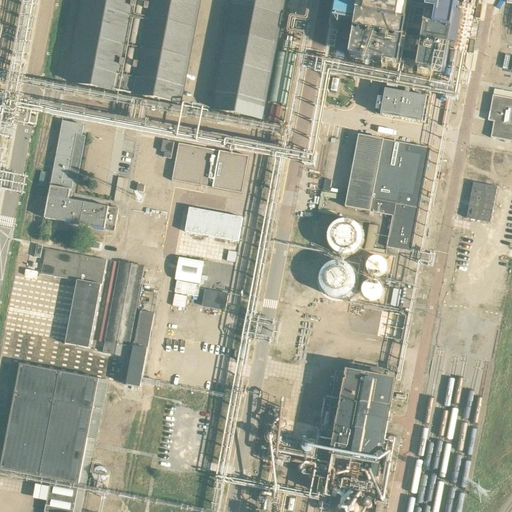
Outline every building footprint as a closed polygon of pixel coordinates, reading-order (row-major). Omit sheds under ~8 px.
[(87,0),(71,84),(179,103),(198,0),(87,0)] [(282,0),(234,0),(214,109),(260,118),(282,0)] [(416,0),(414,11),(393,7),(394,2),(383,0),(372,0),(372,3),(360,1),(350,58),(399,66),(407,24),(411,25),(410,30),(420,31),(419,30),(419,29),(419,28),(419,27),(418,26),(418,24),(419,23),(419,22),(419,20),(420,19),(420,18),(421,16),(422,15),(422,14),(423,13),(424,12),(421,12),(423,0),(416,0)] [(429,0),(417,70),(445,75),(458,0),(429,0)] [(376,111),(381,112),(381,115),(425,124),(430,98),(385,90),(384,99),(378,98),(376,111)] [(511,92),(494,90),(489,123),(494,124),(492,139),(511,142),(511,92)] [(269,123),(279,125),(282,107),(272,105),(269,123)] [(72,190),(75,180),(78,180),(86,137),(83,136),(85,126),(63,122),(45,219),(115,231),(119,210),(110,209),(110,208),(109,208),(70,201),(70,199),(72,199),(73,193),(71,192),(71,190),(72,190)] [(345,209),(393,218),(387,250),(410,254),(429,152),(358,139),(345,209)] [(172,179),(241,192),(247,156),(182,144),(173,143),(164,141),(162,152),(165,152),(164,157),(175,159),(172,179)] [(126,203),(128,179),(117,178),(115,203),(126,203)] [(492,224),(497,187),(472,184),(468,221),(492,224)] [(188,209),(184,229),(238,238),(242,218),(188,209)] [(348,218),(347,218),(345,218),(343,218),(342,218),(340,219),(338,220),(337,221),(335,222),(334,223),(333,224),(332,225),(331,227),(331,228),(330,230),(329,232),(329,233),(329,234),(329,235),(329,236),(329,238),(329,240),(330,242),(330,243),(331,244),(332,246),(333,248),(334,250),(335,250),(336,251),(339,253),(340,253),(341,254),(343,254),(346,255),(349,255),(351,254),(352,254),(354,254),(355,253),(357,252),(358,251),(360,250),(361,249),(361,248),(362,247),(363,246),(364,245),(364,243),(365,242),(365,240),(366,238),(366,236),(366,235),(366,233),(365,232),(365,231),(365,230),(364,228),(363,226),(362,225),(361,224),(360,223),(359,222),(358,221),(356,220),(355,219),(353,219),(352,218),(350,218),(348,218)] [(366,250),(374,251),(377,227),(369,226),(366,250)] [(42,273),(77,280),(67,336),(92,341),(107,260),(47,248),(42,273)] [(385,279),(383,256),(368,258),(370,280),(385,279)] [(179,260),(173,307),(185,309),(187,297),(200,298),(204,263),(179,260)] [(338,262),(336,262),(334,262),(332,263),(331,263),(330,264),(329,264),(328,265),(326,265),(325,267),(323,268),(323,269),(322,270),(321,272),(320,273),(319,275),(319,276),(319,278),(318,278),(318,280),(318,281),(318,283),(319,285),(319,287),(320,288),(320,289),(321,291),(322,292),(324,294),(325,295),(326,296),(328,297),(329,298),(331,298),(333,299),(336,299),(338,299),(341,299),(342,299),(343,298),(345,298),(347,297),(348,296),(349,295),(350,294),(351,293),(352,292),(353,290),(354,289),(354,288),(354,287),(355,285),(355,283),(355,281),(355,280),(355,278),(355,277),(355,275),(354,274),(353,272),(352,271),(352,270),(351,268),(350,267),(349,266),(348,266),(346,265),(344,264),(343,263),(341,263),(339,262),(338,262)] [(145,269),(115,263),(100,341),(130,347),(145,269)] [(205,291),(202,307),(225,311),(228,295),(205,291)] [(318,307),(287,313),(289,328),(298,327),(299,337),(305,336),(306,341),(323,338),(318,307)] [(127,387),(141,389),(155,315),(141,313),(127,387)] [(100,380),(49,370),(20,365),(0,470),(80,485),(86,487),(95,440),(97,441),(108,381),(100,380)] [(330,409),(341,411),(348,373),(337,371),(330,409)] [(348,373),(341,411),(333,457),(378,465),(394,381),(348,373)]
